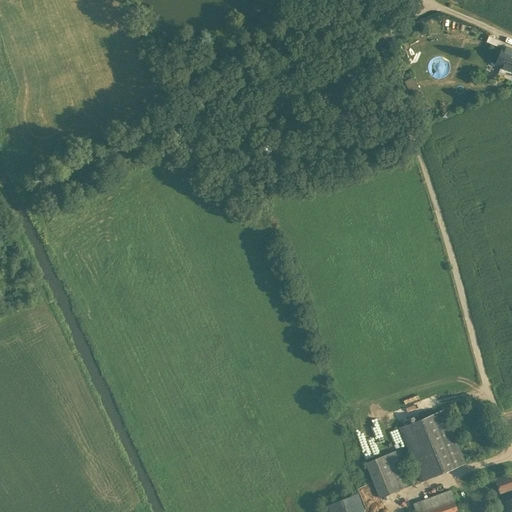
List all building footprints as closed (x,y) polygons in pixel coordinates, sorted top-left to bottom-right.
[(221,44),(207,47),(208,53),(222,49),(221,44)] [(511,48),(505,45),(497,63),(503,66),(511,69),(511,48)] [(511,69),(503,66),(499,74),(511,79),(511,69)] [(445,410),(402,427),(423,479),(466,462),(445,410)] [(400,449),(366,463),(380,497),(414,483),(400,449)] [(511,475),(511,473),(496,479),(501,492),(511,487),(511,475)] [(451,490),(424,500),(428,510),(455,500),(451,490)] [(357,511),(351,494),(327,502),(330,511),(357,511)] [(424,500),(415,503),(417,511),(422,511),(428,510),(424,500)] [(422,511),(458,511),(455,500),(428,510),(422,511)]
